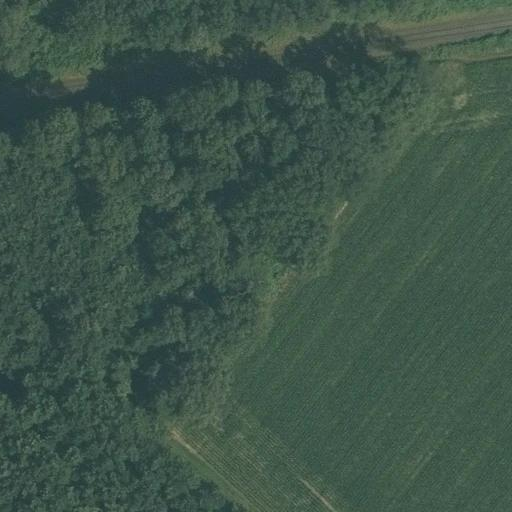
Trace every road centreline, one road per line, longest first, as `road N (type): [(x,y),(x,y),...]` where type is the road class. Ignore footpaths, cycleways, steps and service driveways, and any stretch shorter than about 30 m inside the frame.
road 1 (track): [(0,127),(511,53)]
road 2 (track): [(248,511),(0,272)]
